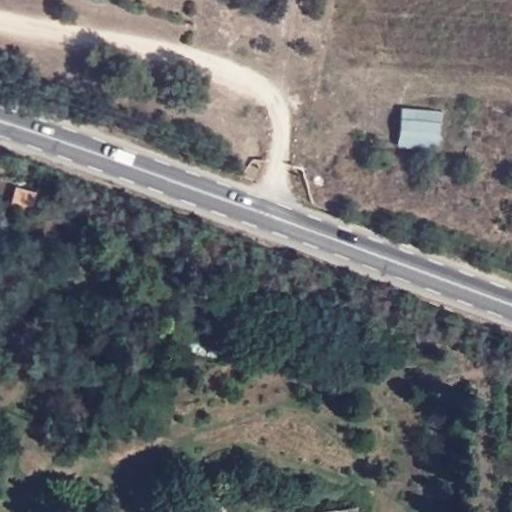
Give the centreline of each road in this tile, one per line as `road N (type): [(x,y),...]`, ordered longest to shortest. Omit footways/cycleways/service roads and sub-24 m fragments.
road 1 (secondary): [(0,121),(511,306)]
road 2 (track): [(277,158),(261,97),(188,61),(0,15)]
road 3 (track): [(277,158),(306,109),(396,58),(423,0)]
